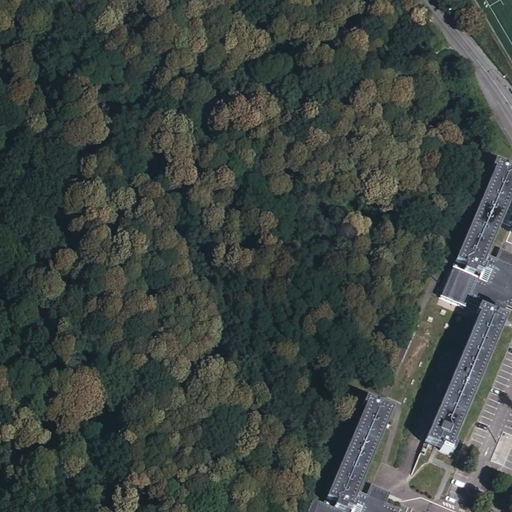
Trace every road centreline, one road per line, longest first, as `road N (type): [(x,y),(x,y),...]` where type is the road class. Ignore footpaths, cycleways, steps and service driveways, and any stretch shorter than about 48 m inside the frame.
road 1 (track): [(44,1),(106,511)]
road 2 (track): [(44,1),(335,265)]
road 3 (unclassified): [(511,105),(428,0)]
